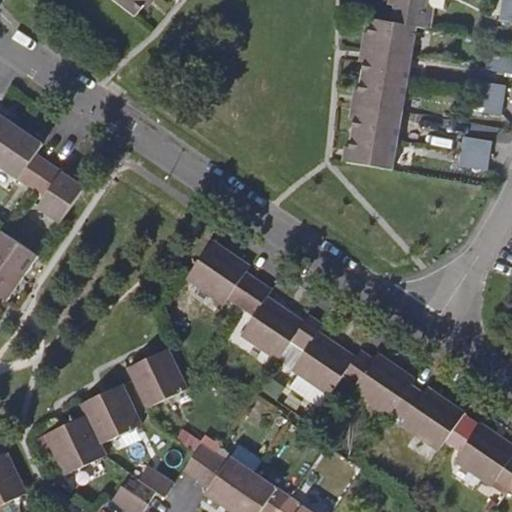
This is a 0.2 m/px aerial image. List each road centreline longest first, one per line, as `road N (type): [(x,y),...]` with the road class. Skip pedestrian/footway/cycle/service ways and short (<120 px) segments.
road 1 (residential): [(0,40),(427,333)]
road 2 (residential): [(427,333),(511,196)]
